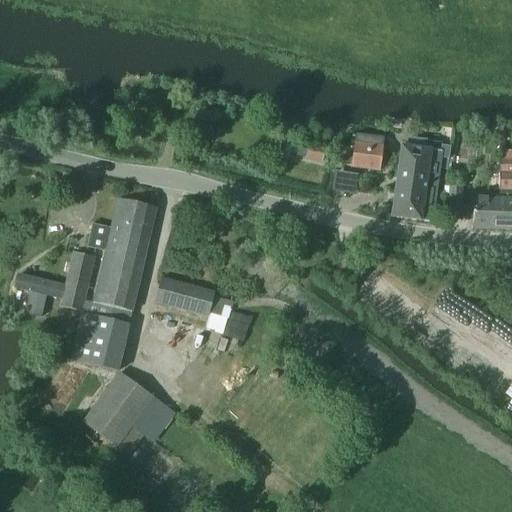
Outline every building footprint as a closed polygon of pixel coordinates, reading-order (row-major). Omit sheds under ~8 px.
[(380,172),(383,139),(354,136),(350,168),(380,172)] [(324,150),(320,150),(307,147),(304,161),(321,164),(324,151),(324,150)] [(400,147),(391,217),(432,222),(438,171),(446,172),(450,148),(442,147),(441,153),(400,147)] [(511,162),(499,163),(499,173),(499,174),(498,191),(511,191),(511,200),(511,199),(511,217),(498,217),(498,231),(511,231),(511,162)] [(487,191),(487,199),(472,199),(472,230),(498,231),(498,217),(511,217),(511,199),(511,200),(511,191),(498,191),(499,174),(488,174),(488,191),(487,191)] [(461,189),(449,189),(449,220),(462,220),(461,189)] [(91,226),(86,249),(104,253),(92,304),(92,305),(131,314),(149,236),(154,211),(116,202),(109,230),(91,226)] [(73,255),(60,309),(81,314),(84,302),(94,260),(73,255)] [(15,280),(14,286),(15,290),(29,293),(24,315),(41,320),(46,297),(62,301),(65,288),(18,277),(15,280)] [(207,318),(212,301),(214,292),(160,278),(154,304),(207,318)] [(81,314),(70,362),(117,373),(131,314),(92,305),(92,304),(84,302),(81,314)] [(153,443),(174,413),(153,400),(119,375),(97,405),(83,424),(116,449),(117,448),(129,457),(144,437),(153,443)] [(27,424),(19,441),(45,454),(44,457),(50,460),(56,449),(50,445),(53,438),(27,424)]
